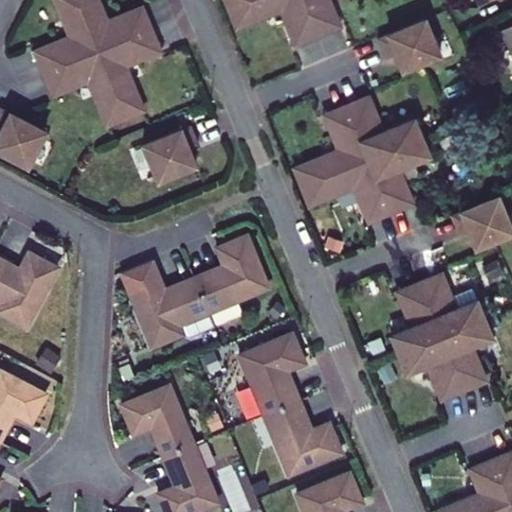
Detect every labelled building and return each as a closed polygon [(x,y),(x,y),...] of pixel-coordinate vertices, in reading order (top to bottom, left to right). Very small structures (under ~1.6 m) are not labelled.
[(97,51),(76,0),(54,0),(69,36),(34,50),(44,73),(97,51)] [(142,6),(107,21),(98,0),(76,0),(97,51),(151,29),(142,6)] [(251,0),(224,0),(229,9),(251,0)] [(318,36),(303,0),(251,0),(229,9),(236,28),(281,10),(295,45),(318,36)] [(303,0),(318,36),(340,26),(329,0),(303,0)] [(425,19),(378,38),(386,58),(395,54),(402,71),(440,55),(425,19)] [(511,23),(500,30),(511,54),(511,23)] [(144,110),(138,95),(125,66),(161,51),(151,29),(97,51),(125,118),(128,116),(144,110)] [(125,118),(97,51),(44,73),(53,95),(88,81),(106,125),(125,118)] [(414,118),(383,131),(369,96),(346,105),(369,159),(422,137),(414,118)] [(369,159),(346,105),(324,114),(338,149),(294,168),(302,187),(369,159)] [(44,134),(0,110),(0,155),(25,169),(44,134)] [(198,144),(190,125),(143,144),(159,181),(197,165),(189,148),(198,144)] [(422,137),(369,159),(391,213),(413,204),(399,168),(430,156),(422,137)] [(391,213),(369,159),(302,187),(309,205),(354,187),(368,222),(391,213)] [(511,229),(498,196),(451,215),(459,235),(468,231),(475,248),(511,233),(511,229)] [(224,264),(194,276),(209,312),(270,287),(248,234),(217,246),(224,264)] [(20,267),(0,256),(0,300),(2,302),(0,305),(0,311),(27,326),(59,266),(29,251),(20,267)] [(209,312),(194,276),(165,288),(158,271),(127,284),(152,346),(183,333),(180,324),(209,312)] [(477,300),(456,308),(442,273),(419,282),(441,336),(484,319),(477,300)] [(441,336),(419,282),(397,292),(411,327),(391,335),(399,354),(441,336)] [(492,337),(484,319),(441,336),(464,390),(486,381),(472,346),(492,337)] [(239,353),(264,414),(300,399),(288,370),(305,362),(293,331),(239,353)] [(464,390),(441,336),(399,354),(406,373),(427,364),(441,399),(464,390)] [(1,367),(0,369),(0,440),(5,443),(20,415),(36,424),(52,394),(1,367)] [(147,428),(159,457),(194,443),(170,382),(116,404),(129,435),(147,428)] [(300,399),(264,414),(289,474),(342,452),(330,421),(312,429),(300,399)] [(194,443),(159,457),(171,487),(153,494),(160,511),(197,511),(219,503),(194,443)] [(511,451),(492,460),(510,502),(511,501),(511,451)] [(486,511),(510,502),(492,460),(470,469),(480,493),(435,511),(486,511)] [(297,493),(304,511),(346,511),(345,509),(363,502),(350,471),(297,493)] [(292,511),(282,488),(264,496),(270,511),(292,511)] [(511,511),(511,507),(510,502),(486,511),(511,511)]
